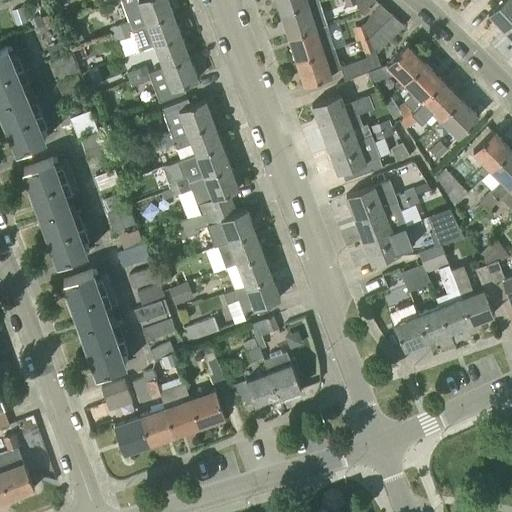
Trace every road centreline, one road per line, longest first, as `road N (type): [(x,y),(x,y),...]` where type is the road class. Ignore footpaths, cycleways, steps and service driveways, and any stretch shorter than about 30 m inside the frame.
road 1 (residential): [(382,438),(223,0)]
road 2 (residential): [(93,511),(0,246)]
road 3 (residential): [(158,511),(382,438)]
road 4 (residential): [(382,438),(511,385)]
road 5 (residential): [(511,96),(416,0)]
